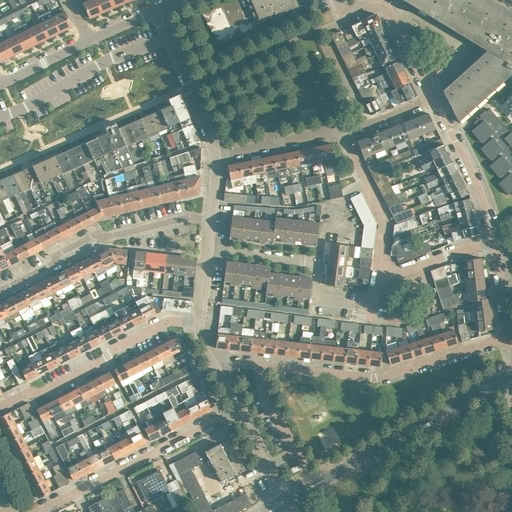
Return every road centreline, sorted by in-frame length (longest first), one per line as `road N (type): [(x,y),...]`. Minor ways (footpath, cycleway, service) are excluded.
road 1 (residential): [(214,374),(260,365),(380,377),(508,335)]
road 2 (residential): [(284,507),(511,373)]
road 3 (residential): [(433,96),(486,211),(508,335)]
road 4 (residential): [(0,290),(96,234),(210,219)]
road 5 (residential): [(217,156),(342,130),(433,96)]
road 6 (residential): [(35,511),(233,409)]
road 7 (residential): [(0,407),(165,322),(200,322)]
road 8 (residential): [(217,156),(155,12)]
road 9 (residential): [(433,96),(382,4),(347,10),(336,0)]
